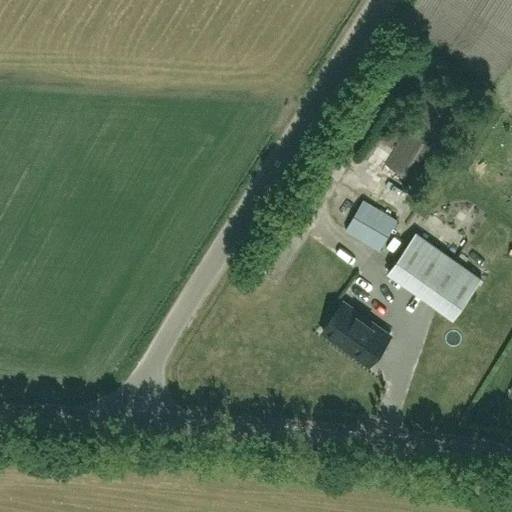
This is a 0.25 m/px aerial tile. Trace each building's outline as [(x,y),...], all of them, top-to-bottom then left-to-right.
[(385,167),(418,186),(471,98),(438,80),(385,167)] [(379,251),(398,220),(364,199),(345,230),(379,251)] [(389,271),(454,318),(482,279),(417,232),(389,271)] [(323,331),(370,365),(391,336),(344,302),(323,331)] [(432,317),(427,329),(442,334),(446,322),(432,317)] [(467,371),(485,340),(453,322),(436,353),(467,371)]
